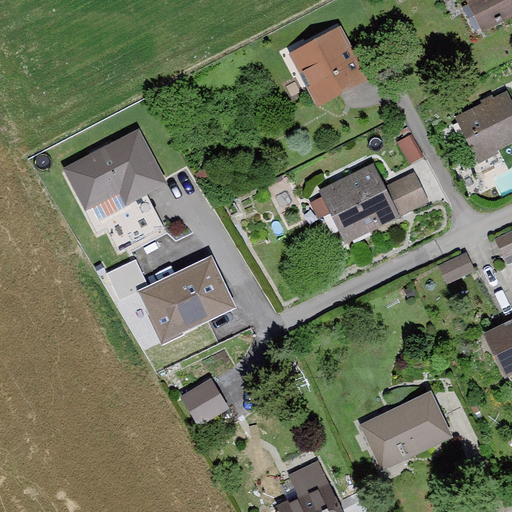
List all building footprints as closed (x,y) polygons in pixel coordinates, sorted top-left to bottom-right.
[(511,0),(479,0),(472,3),(487,34),(511,21),(511,0)] [(343,28),(291,55),(321,112),(373,84),(343,28)] [(511,96),(510,93),(456,120),(478,165),(511,148),(511,96)] [(411,130),(396,138),(411,166),(426,159),(411,130)] [(142,132),(66,171),(94,226),(171,188),(142,132)] [(376,164),(321,190),(346,241),(424,203),(415,183),(391,194),(376,164)] [(502,254),(511,251),(511,228),(496,234),(502,254)] [(443,260),(450,278),(476,268),(469,250),(443,260)] [(211,258),(139,293),(163,342),(235,308),(211,258)] [(511,324),(490,335),(511,380),(511,324)] [(178,391),(192,423),(226,409),(212,376),(178,391)] [(434,393),(360,427),(383,478),(457,443),(434,393)] [(301,500),(281,509),(282,511),(347,511),(327,464),(292,479),(301,500)]
